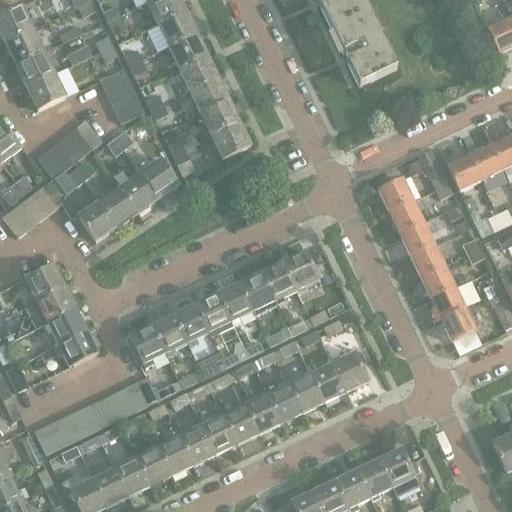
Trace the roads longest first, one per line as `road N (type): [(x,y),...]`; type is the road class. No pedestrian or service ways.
road 1 (residential): [(193,511),(435,395)]
road 2 (residential): [(341,201),(102,317)]
road 3 (residential): [(435,395),(341,201)]
road 4 (residential): [(331,182),(243,0)]
road 5 (residential): [(331,182),(511,96)]
road 6 (residential): [(102,317),(122,371),(27,415)]
road 7 (residential): [(102,317),(63,236),(3,265)]
road 8 (residential): [(0,88),(29,138),(90,108)]
